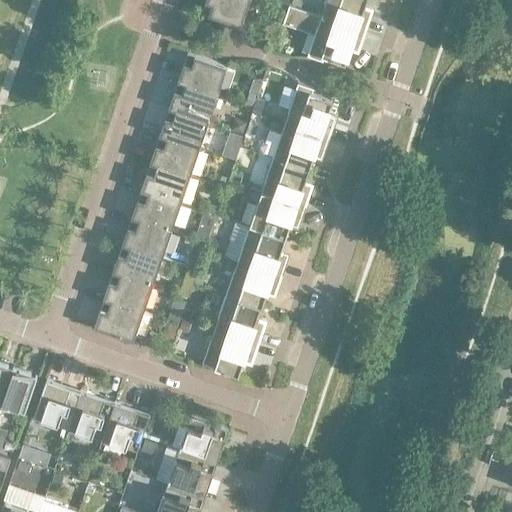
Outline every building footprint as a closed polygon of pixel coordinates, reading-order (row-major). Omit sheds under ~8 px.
[(249,0),(204,0),(201,12),(241,25),(249,0)] [(365,0),(325,0),(324,5),(321,14),(333,19),(364,30),(371,9),(363,7),(365,0)] [(357,50),(364,30),(333,19),(321,14),(288,3),(282,21),(314,32),(306,55),(322,60),(324,56),(331,58),(344,62),(349,48),(357,50)] [(187,51),(177,79),(217,93),(227,65),(187,51)] [(217,93),(177,79),(168,107),(208,120),(217,93)] [(288,112),(284,122),(327,137),(334,116),(327,114),(332,99),(318,95),(318,94),(311,92),(313,88),(297,82),(287,112),(288,112)] [(249,90),(245,101),(253,104),(256,93),(249,90)] [(256,98),(251,111),(258,113),(263,101),(256,98)] [(208,120),(168,107),(159,134),(199,148),(208,120)] [(327,137),(284,122),(281,132),(280,132),(272,156),(308,168),(313,155),(320,157),(327,137)] [(229,129),(224,143),(237,147),(242,133),(229,129)] [(199,148),(159,134),(150,161),(189,175),(199,148)] [(308,168),(272,156),(260,190),(304,205),(311,184),(304,182),(308,168)] [(189,175),(150,161),(140,188),(180,202),(189,175)] [(215,173),(212,182),(223,185),(226,177),(215,173)] [(229,182),(227,189),(231,190),(235,189),(236,184),(229,182)] [(180,202),(140,188),(131,216),(171,229),(180,202)] [(304,205),(260,190),(248,224),(285,237),(289,223),(297,226),(304,205)] [(210,203),(207,211),(215,214),(218,206),(210,203)] [(171,229),(131,216),(122,243),(161,257),(171,229)] [(198,224),(194,237),(206,241),(210,229),(198,224)] [(285,237),(248,224),(240,249),(241,249),(237,259),(280,274),(287,253),(280,251),(285,237)] [(209,237),(206,247),(213,250),(217,240),(209,237)] [(161,257),(122,243),(112,270),(152,284),(161,257)] [(280,274),(237,259),(234,269),(233,269),(225,293),(261,305),(266,292),(273,294),(280,274)] [(152,284),(112,270),(103,298),(143,311),(152,284)] [(197,271),(194,281),(202,284),(205,274),(197,271)] [(183,282),(180,291),(188,294),(191,284),(183,282)] [(261,305),(225,293),(217,317),(214,327),(257,342),(264,321),(257,319),(261,305)] [(143,311),(103,298),(93,326),(133,339),(136,332),(145,336),(152,316),(142,313),(143,311)] [(185,308),(183,315),(189,317),(192,310),(185,308)] [(257,342),(214,327),(211,337),(210,337),(201,362),(224,370),(238,374),(243,360),(250,362),(257,342)] [(13,366),(0,361),(0,401),(1,402),(13,366)] [(37,374),(13,366),(1,402),(24,410),(37,374)] [(33,415),(68,426),(81,389),(46,377),(33,415)] [(115,401),(81,389),(68,426),(102,438),(115,401)] [(150,412),(115,401),(102,438),(137,450),(150,412)] [(228,426),(190,414),(178,448),(216,461),(228,426)] [(144,440),(139,455),(148,459),(154,443),(144,440)] [(21,446),(17,456),(28,460),(32,450),(21,446)] [(216,461),(178,448),(167,483),(204,495),(216,461)] [(17,461),(15,470),(26,473),(29,465),(17,461)] [(54,472),(50,484),(59,487),(63,474),(54,472)] [(198,511),(204,495),(167,483),(156,511),(198,511)] [(0,511),(38,511),(39,511),(4,499),(0,511)]
